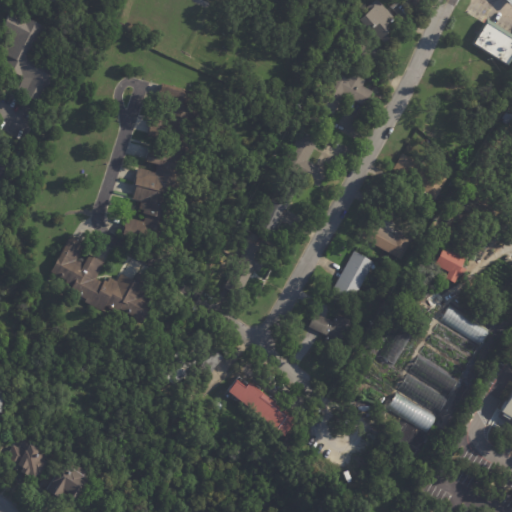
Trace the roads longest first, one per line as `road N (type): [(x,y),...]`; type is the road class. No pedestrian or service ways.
road 1 (residential): [(447,0),(381,139),(259,343)]
road 2 (residential): [(324,397),(227,317)]
